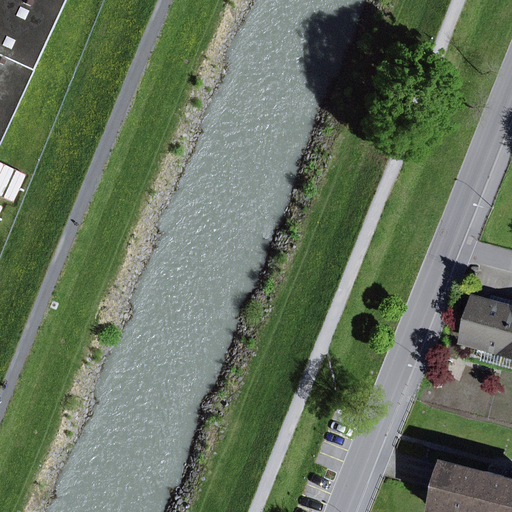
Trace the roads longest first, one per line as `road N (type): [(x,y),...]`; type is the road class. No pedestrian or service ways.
road 1 (track): [(458,0),(256,511)]
road 2 (track): [(162,0),(0,408)]
road 3 (secondary): [(446,247),(343,511)]
road 4 (secondary): [(511,81),(446,247)]
